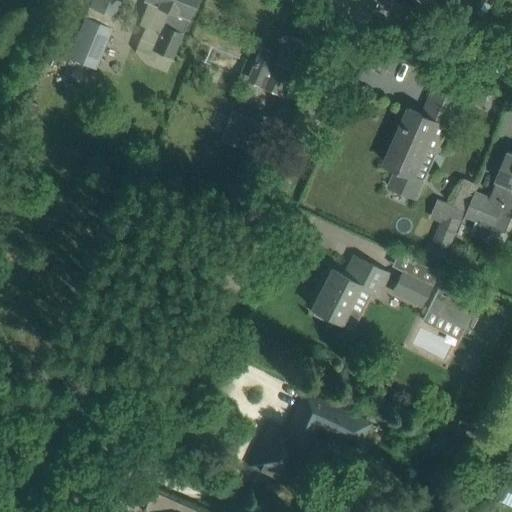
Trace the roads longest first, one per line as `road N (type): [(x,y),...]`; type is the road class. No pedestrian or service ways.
road 1 (residential): [(119,511),(367,8)]
road 2 (tertiary): [(511,69),(367,8)]
